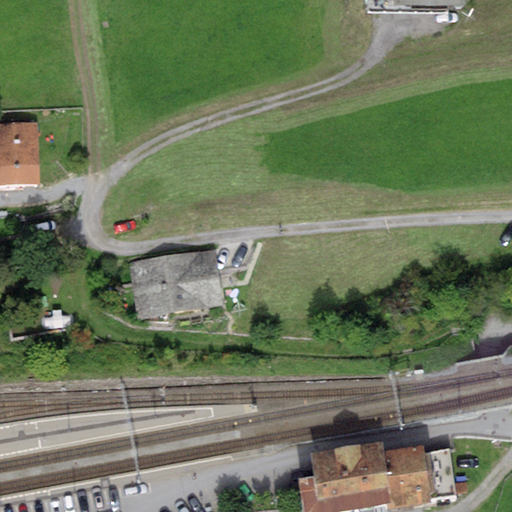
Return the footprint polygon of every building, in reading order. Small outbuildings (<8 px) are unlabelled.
[(397,0),(397,9),(461,10),(461,0),(397,0)] [(40,126),(0,126),(0,187),(39,188),(40,126)] [(174,196),(140,205),(146,226),(180,217),(174,196)] [(212,255),(129,265),(135,320),(219,310),(212,255)] [(291,474),(296,511),(412,511),(430,509),(422,456),(291,474)]
